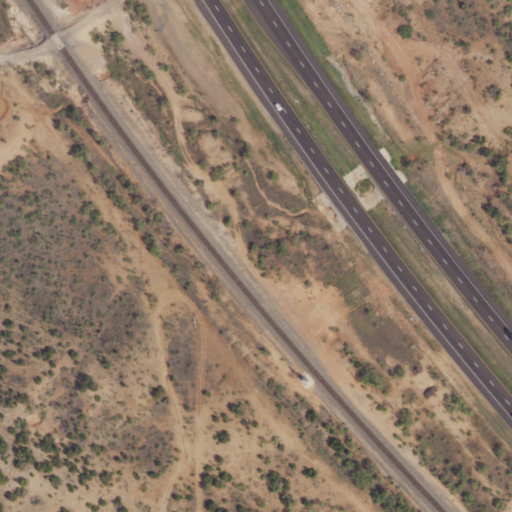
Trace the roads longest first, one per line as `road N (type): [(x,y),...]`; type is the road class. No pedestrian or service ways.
road 1 (trunk): [(211,0),(391,259),(511,400)]
road 2 (trunk): [(511,345),(374,175),(258,0)]
road 3 (track): [(0,60),(58,38),(107,0)]
